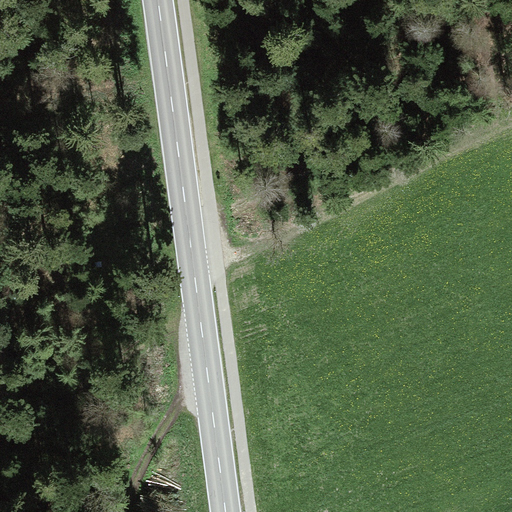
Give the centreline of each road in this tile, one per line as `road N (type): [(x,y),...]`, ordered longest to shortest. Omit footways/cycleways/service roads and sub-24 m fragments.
road 1 (secondary): [(226,511),(158,0)]
road 2 (track): [(212,245),(303,218),(511,121)]
road 3 (track): [(0,259),(136,258),(212,245)]
road 4 (track): [(123,511),(180,398),(208,379),(232,375)]
